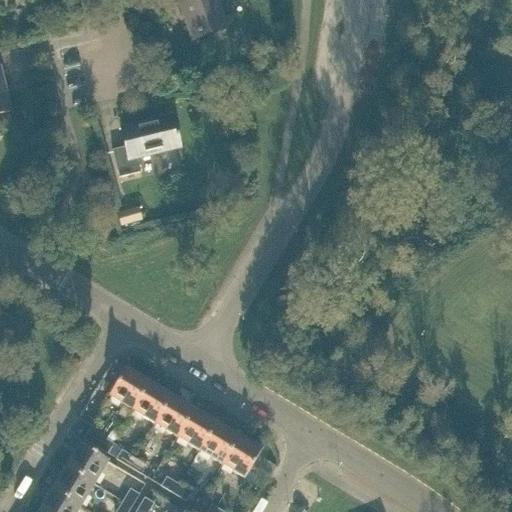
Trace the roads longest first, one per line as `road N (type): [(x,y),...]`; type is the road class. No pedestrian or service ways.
road 1 (unclassified): [(358,0),(327,151),(198,365)]
road 2 (residential): [(15,511),(123,317)]
road 3 (residential): [(123,317),(0,244)]
road 4 (residential): [(434,511),(313,435)]
road 5 (residential): [(313,435),(198,365)]
